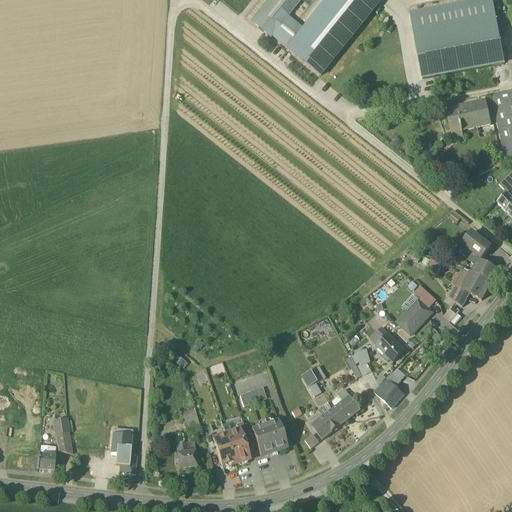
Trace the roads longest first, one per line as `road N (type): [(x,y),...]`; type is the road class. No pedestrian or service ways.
road 1 (secondary): [(0,484),(193,506),(292,494),(382,443),(511,288)]
road 2 (track): [(138,500),(170,0)]
road 3 (track): [(511,255),(196,0)]
